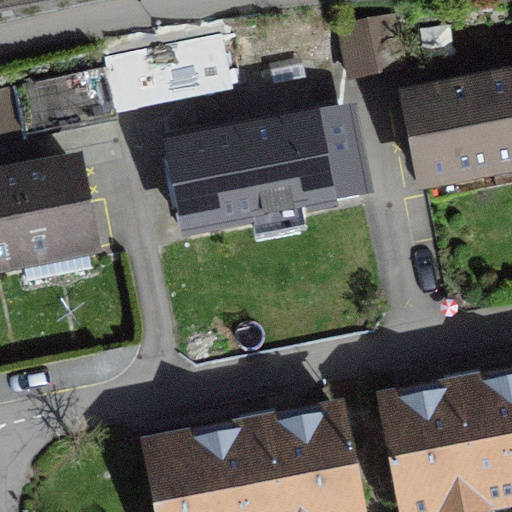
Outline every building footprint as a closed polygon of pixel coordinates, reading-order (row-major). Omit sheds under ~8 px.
[(404,76),(393,20),(334,31),(345,87),(404,76)] [(109,67),(17,86),(27,138),(120,119),(109,67)] [(511,85),(404,103),(417,183),(511,167),(511,85)] [(345,115),(182,141),(195,219),(358,192),(345,115)] [(0,263),(94,242),(76,164),(0,181),(0,263)] [(511,481),(511,369),(369,397),(390,505),(511,481)] [(314,511),(347,505),(327,408),(136,447),(149,511),(314,511)]
